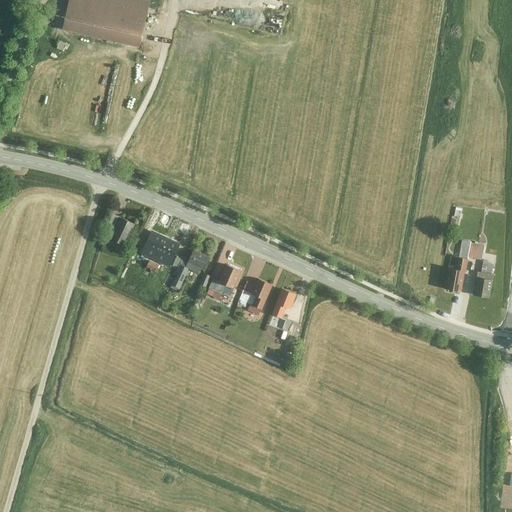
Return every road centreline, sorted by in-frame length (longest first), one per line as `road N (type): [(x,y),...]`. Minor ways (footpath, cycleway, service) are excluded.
road 1 (tertiary): [(0,156),(138,193),(402,312),(511,347)]
road 2 (track): [(175,3),(149,98),(97,196),(6,511)]
